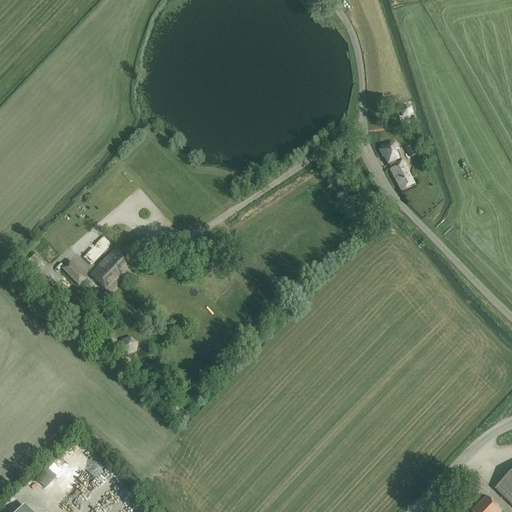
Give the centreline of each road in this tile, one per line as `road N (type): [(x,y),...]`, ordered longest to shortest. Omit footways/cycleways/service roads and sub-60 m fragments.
road 1 (unclassified): [(511,317),(386,184),(363,128),(354,40),(330,0)]
road 2 (tertiary): [(414,511),(483,440),(511,423)]
